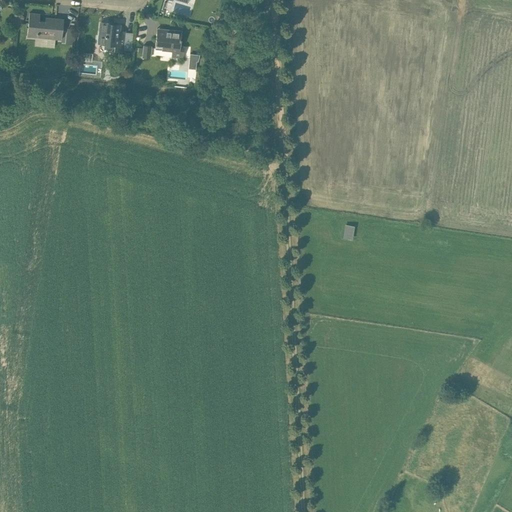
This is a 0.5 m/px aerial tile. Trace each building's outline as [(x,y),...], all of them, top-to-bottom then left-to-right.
[(29,13),(28,23),(27,36),(61,39),(63,21),(45,19),(45,21),(39,21),(40,14),(29,13)] [(101,22),(100,32),(99,43),(104,44),(104,51),(113,52),(114,50),(123,51),(125,31),(119,31),(120,25),(113,25),(113,26),(108,25),(108,23),(101,22)] [(184,46),(180,45),(182,31),(165,29),(165,30),(166,30),(165,32),(157,31),(155,49),(172,50),(171,57),(183,58),(184,46)] [(144,46),(142,57),(149,58),(151,47),(144,46)] [(345,224),(343,237),(352,239),(354,226),(345,224)]
